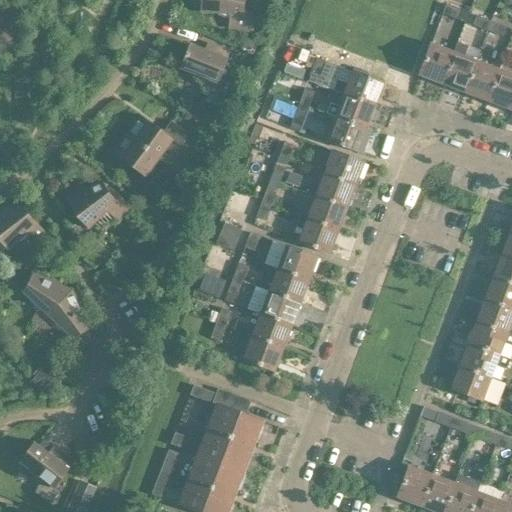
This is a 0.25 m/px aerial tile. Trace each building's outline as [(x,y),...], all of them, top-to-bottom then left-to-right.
[(231,28),(251,30),(252,16),(255,6),(244,2),(245,0),(206,0),(206,4),(205,9),(200,8),(199,10),(218,11),(218,14),(229,19),(230,22),(230,23),(231,28)] [(457,19),(461,10),(461,9),(447,3),(443,13),(457,19)] [(461,10),(457,19),(465,22),(469,12),(461,9),(461,10)] [(488,30),(492,20),(477,15),(473,25),(488,30)] [(492,20),(488,30),(503,36),(506,26),(492,20)] [(246,37),(240,49),(252,54),(258,43),(246,37)] [(454,53),(442,84),(464,92),(476,61),(465,57),(469,47),(458,43),(454,53)] [(208,53),(189,45),(180,67),(194,73),(193,75),(204,85),(204,92),(220,99),(226,84),(218,81),(227,60),(226,60),(230,51),(211,44),(208,53)] [(442,84),(454,53),(431,44),(419,75),(442,84)] [(335,65),(327,61),(317,58),(309,80),(327,86),(335,65)] [(487,101),(499,70),(476,61),(464,92),(487,101)] [(286,63),(283,72),(302,79),(305,70),(286,63)] [(374,106),(383,83),(342,67),(334,88),(344,92),(343,94),(374,106)] [(509,109),(511,101),(511,75),(499,70),(487,101),(509,109)] [(300,104),(309,107),(315,91),(306,88),(300,104)] [(335,117),(366,128),(374,106),(343,94),(335,117)] [(282,102),(272,129),(282,132),(292,105),(282,102)] [(309,107),(300,104),(295,117),(304,121),(309,107)] [(126,134),(158,158),(171,140),(179,145),(188,133),(171,121),(162,132),(139,115),(126,134)] [(366,128),(335,117),(326,140),(357,151),(366,128)] [(158,158),(126,134),(112,152),(135,169),(126,181),(143,193),(152,181),(145,176),(158,158)] [(279,157),(289,161),(295,145),(285,141),(279,157)] [(324,174),(355,185),(364,162),(333,150),(324,174)] [(289,161),(279,157),(274,171),(284,175),(289,161)] [(315,196),(346,208),(355,185),(324,174),(315,196)] [(66,200),(67,201),(74,214),(79,215),(85,221),(88,224),(85,227),(87,228),(98,218),(99,220),(110,213),(114,217),(114,218),(117,220),(130,206),(115,191),(111,196),(108,193),(102,181),(68,199),(66,199),(66,200)] [(263,202),(272,205),(278,190),(269,187),(263,202)] [(256,199),(234,191),(228,208),(250,216),(256,199)] [(338,230),(346,208),(315,196),(307,218),(338,230)] [(0,238),(4,242),(4,243),(8,246),(5,249),(6,250),(17,240),(19,242),(30,236),(38,240),(46,233),(26,213),(20,202),(0,213),(0,238)] [(272,205),(263,202),(257,217),(266,220),(272,205)] [(338,230),(307,218),(298,241),(329,253),(338,230)] [(241,229),(225,223),(216,244),(233,250),(241,229)] [(502,253),(511,257),(511,231),(510,231),(502,253)] [(260,236),(251,232),(246,246),(255,250),(260,236)] [(108,252),(100,244),(85,259),(94,267),(108,252)] [(277,269),(308,280),(317,257),(286,245),(277,269)] [(511,257),(502,253),(493,276),(511,282),(511,257)] [(234,278),(243,281),(249,266),(240,262),(234,278)] [(269,291),(300,303),(308,280),(277,269),(269,291)] [(201,272),(194,290),(217,298),(223,280),(201,272)] [(72,290),(33,273),(27,285),(23,290),(31,298),(30,300),(36,311),(31,320),(38,326),(72,290)] [(485,298),(511,308),(511,282),(493,276),(485,298)] [(243,281),(234,278),(229,293),(238,296),(243,281)] [(17,290),(16,282),(4,284),(6,292),(17,290)] [(72,290),(38,326),(44,332),(53,327),(65,333),(67,331),(76,339),(79,346),(91,339),(86,330),(92,327),(72,290)] [(292,325),(300,303),(269,291),(260,314),(292,325)] [(507,332),(511,319),(511,308),(485,298),(476,321),(507,332)] [(345,331),(354,304),(343,301),(334,328),(345,331)] [(217,323),(226,326),(232,311),(223,308),(217,323)] [(252,336),(283,348),(292,325),(260,314),(252,336)] [(511,333),(507,332),(476,321),(468,343),(499,355),(504,342),(511,344),(511,333)] [(226,326),(217,323),(212,337),(221,340),(226,326)] [(283,348),(252,336),(243,359),(274,371),(283,348)] [(468,343),(459,366),(490,377),(495,364),(506,368),(510,359),(499,355),(468,343)] [(82,355),(76,350),(68,358),(74,363),(82,355)] [(61,378),(46,365),(33,380),(48,393),(61,378)] [(490,377),(459,366),(451,389),(482,401),(490,377)] [(197,385),(193,395),(203,399),(207,388),(197,385)] [(210,425),(208,428),(254,445),(264,420),(247,413),(252,400),(219,387),(217,392),(214,403),(218,404),(214,414),(210,413),(206,423),(210,425)] [(207,388),(203,399),(214,403),(217,392),(207,388)] [(424,405),(420,415),(435,421),(439,411),(424,405)] [(450,427),(454,417),(439,411),(435,421),(450,427)] [(454,417),(450,427),(465,432),(469,422),(454,417)] [(199,453),(245,471),(254,445),(208,428),(199,453)] [(495,444),(499,434),(484,428),(480,438),(495,444)] [(187,435),(177,432),(173,444),(183,447),(187,435)] [(511,438),(499,434),(495,444),(510,449),(511,443),(511,438)] [(30,474),(38,486),(35,492),(50,504),(59,491),(54,487),(68,469),(74,462),(54,446),(48,453),(34,442),(19,461),(32,472),(30,474)] [(163,469),(173,472),(181,452),(171,449),(163,469)] [(189,479),(235,496),(245,471),(199,453),(189,479)] [(420,506),(432,475),(409,466),(397,497),(420,506)] [(173,472),(163,469),(153,494),(163,498),(173,472)] [(469,511),(481,482),(458,474),(454,484),(443,511),(469,511)] [(435,511),(443,511),(454,484),(432,475),(420,506),(435,511)] [(229,511),(235,496),(189,479),(180,504),(200,511),(229,511)] [(80,480),(65,511),(85,511),(96,487),(80,480)] [(481,482),(469,511),(494,511),(499,501),(503,491),(481,482)] [(511,511),(511,505),(499,501),(494,511),(511,511)]
